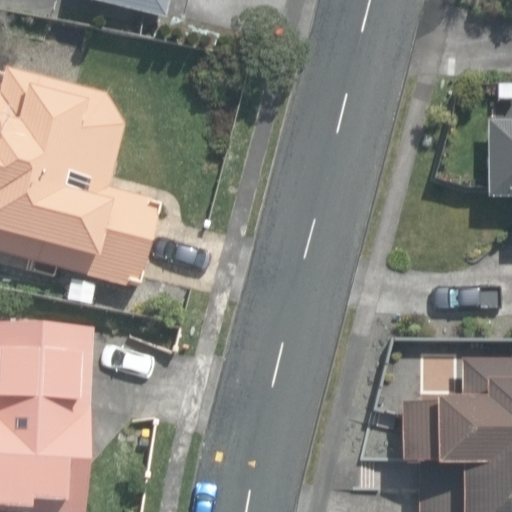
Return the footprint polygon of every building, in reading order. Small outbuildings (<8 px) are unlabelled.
[(81,0),(163,18),(166,0),(81,0)] [(108,93),(2,63),(0,69),(0,248),(145,283),(157,193),(103,181),(108,166),(124,121),(108,93)] [(511,122),(484,122),(483,201),(511,201),(511,122)] [(88,296),(91,277),(67,272),(63,291),(88,296)] [(97,321),(0,310),(0,503),(79,507),(97,321)] [(415,511),(511,511),(511,358),(420,354),(421,398),(394,397),(392,462),(416,461),(415,511)]
